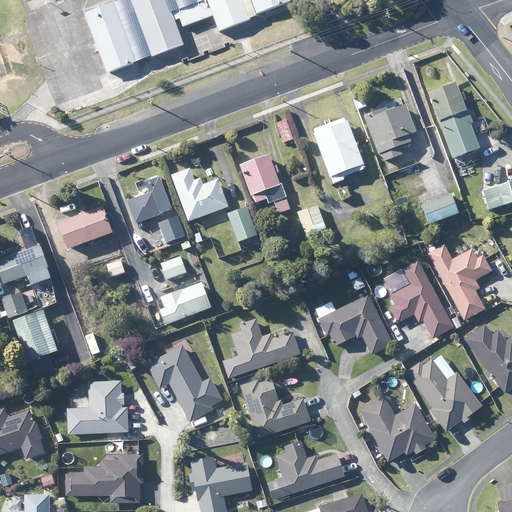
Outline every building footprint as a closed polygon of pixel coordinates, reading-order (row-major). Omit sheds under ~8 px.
[(130,0),(153,59),(183,47),(174,23),(180,21),(183,29),(213,18),(215,24),(219,34),(250,22),(241,0),(249,0),(255,16),(290,3),(289,0),(130,0)] [(113,4),(85,15),(108,74),(135,63),(113,4)] [(400,68),(406,83),(407,83),(408,86),(418,82),(416,79),(417,79),(412,63),(402,67),(400,68)] [(466,110),(463,102),(456,82),(455,83),(453,84),(428,93),(452,158),(480,148),(474,134),(471,123),(473,123),(468,110),(466,110)] [(339,91),(345,110),(355,106),(348,88),(339,91)] [(469,99),(471,105),(483,100),(481,95),(469,99)] [(408,135),(413,133),(415,132),(405,105),(403,105),(394,109),(394,107),(387,110),(386,107),(377,111),(364,116),(378,154),(380,153),(388,175),(392,174),(391,171),(396,169),(391,157),(388,150),(395,147),(396,151),(410,146),(409,142),(411,141),(408,135)] [(364,169),(364,168),(362,165),(364,164),(348,121),(346,121),(345,118),(314,129),(315,133),(313,134),(329,177),(331,177),(334,184),(344,180),(343,177),(354,173),(364,169)] [(276,123),(283,143),(293,139),(286,120),(276,123)] [(239,165),(251,195),(252,195),(255,203),(266,198),(268,204),(287,197),(282,183),(280,183),(269,154),(239,165)] [(210,182),(204,184),(203,185),(200,178),(194,180),(190,168),(171,176),(188,221),(228,207),(218,179),(210,182)] [(160,213),(172,208),(160,176),(153,179),(150,179),(145,181),(149,193),(141,196),(127,201),(135,224),(161,214),(160,213)] [(511,181),(484,189),(482,190),(488,209),(511,201),(511,181)] [(349,197),(347,189),(345,187),(338,190),(342,199),(346,198),(349,197)] [(447,195),(422,205),(429,224),(459,213),(451,193),(447,195)] [(278,213),(290,209),(287,199),(275,203),(278,213)] [(105,212),(103,206),(101,206),(99,201),(83,207),(85,211),(85,212),(58,222),(64,240),(53,244),(62,268),(74,264),(68,249),(99,237),(101,242),(113,238),(111,233),(113,233),(112,230),(105,212)] [(297,213),(306,236),(326,228),(317,206),(297,213)] [(242,240),(254,236),(256,236),(247,207),(230,213),(228,214),(238,242),(242,240)] [(159,223),(166,242),(167,247),(174,244),(172,240),(185,235),(178,216),(159,223)] [(47,279),(51,278),(47,268),(49,267),(40,244),(39,244),(37,245),(0,259),(0,275),(3,284),(27,275),(31,285),(47,279)] [(475,291),(480,288),(475,280),(492,271),(483,255),(477,258),(472,248),(460,254),(457,249),(449,254),(444,245),(428,253),(454,302),(462,317),(464,320),(485,309),(484,306),(475,291)] [(167,280),(173,277),(186,273),(180,257),(163,263),(161,264),(167,280)] [(111,277),(125,272),(121,260),(107,264),(111,277)] [(450,320),(445,310),(418,260),(402,269),(406,277),(409,283),(398,290),(389,294),(394,304),(389,307),(393,315),(397,323),(399,322),(408,317),(414,314),(418,323),(423,320),(433,338),(434,338),(454,327),(450,320)] [(366,289),(363,279),(352,282),(356,292),(366,289)] [(165,325),(212,307),(202,281),(172,293),(160,297),(164,307),(160,309),(159,310),(165,325)] [(34,305),(29,291),(28,290),(2,299),(9,318),(29,311),(27,308),(34,305)] [(392,343),(386,331),(368,294),(319,319),(319,320),(326,334),(327,336),(329,334),(335,346),(353,337),(356,335),(357,338),(362,336),(370,352),(371,355),(393,344),(392,343)] [(66,326),(60,309),(52,312),(58,329),(66,326)] [(58,350),(51,331),(43,310),(13,321),(28,361),(29,361),(36,378),(54,371),(48,354),(58,350)] [(262,336),(261,334),(256,318),(239,324),(241,330),(231,334),(235,347),(238,355),(233,357),(222,361),(228,379),(300,354),(299,350),(293,331),(290,332),(273,338),(272,335),(271,333),(262,336)] [(493,335),(486,326),(484,324),(464,339),(486,369),(493,378),(505,394),(508,391),(511,388),(511,336),(507,341),(499,330),(494,334),(493,335)] [(210,377),(208,378),(203,381),(183,344),(149,363),(146,365),(159,388),(161,387),(169,383),(190,422),(213,409),(211,406),(223,400),(210,377)] [(447,379),(434,361),(432,358),(427,362),(422,365),(420,363),(419,362),(406,372),(432,407),(430,410),(437,421),(446,432),(448,430),(462,420),(464,422),(470,418),(473,416),(471,414),(482,406),(457,372),(454,374),(447,379)] [(276,400),(278,399),(272,379),(259,383),(258,379),(256,380),(242,385),(240,385),(257,438),(296,426),(306,423),(310,421),(310,418),(303,398),(301,399),(283,405),(282,402),(281,400),(276,401),(276,400)] [(124,403),(124,395),(123,393),(122,393),(121,380),(88,382),(88,385),(89,407),(69,408),(67,408),(68,434),(107,433),(129,432),(127,402),(124,403)] [(395,415),(385,397),(384,396),(359,409),(370,428),(369,429),(370,430),(374,437),(387,462),(391,460),(405,452),(406,455),(414,451),(415,454),(424,449),(426,448),(424,445),(436,439),(416,403),(403,410),(395,415)] [(26,459),(42,454),(45,453),(40,438),(42,438),(36,420),(34,421),(30,409),(8,417),(5,407),(0,408),(0,454),(13,450),(21,447),(25,457),(26,459)] [(307,458),(306,456),(301,441),(284,447),(286,452),(275,456),(279,468),(282,477),(278,479),(267,483),(273,500),(322,484),(332,480),(345,476),(344,474),(337,453),(335,454),(318,460),(317,457),(316,455),(307,458)] [(143,482),(143,472),(143,454),(138,454),(119,454),(119,459),(101,459),(101,466),(86,466),(84,466),(84,468),(84,473),(68,473),(66,473),(66,496),(110,496),(110,503),(126,502),(132,502),(140,502),(140,499),(140,482),(143,482)] [(217,468),(215,458),(214,456),(190,461),(192,473),(189,473),(192,492),(196,491),(198,501),(199,501),(200,511),(226,511),(226,507),(224,496),(252,490),(247,462),(244,462),(217,468)] [(14,485),(10,474),(1,477),(5,488),(14,485)] [(44,487),(55,483),(52,474),(41,478),(44,487)] [(368,511),(367,510),(362,492),(318,506),(319,508),(320,511),(368,511)] [(49,511),(49,494),(25,494),(25,497),(25,511),(1,511),(0,511),(49,511)] [(256,502),(258,509),(267,506),(266,499),(263,499),(259,501),(256,502)] [(511,511),(511,499),(497,502),(498,511),(511,511)]
